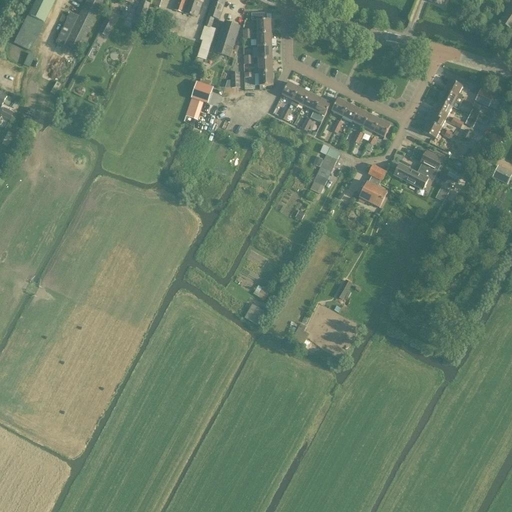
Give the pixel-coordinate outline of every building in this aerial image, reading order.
[(56,43),(76,52),(78,53),(103,0),(86,0),(78,17),(71,13),(56,43)] [(197,18),(202,3),(192,0),(178,0),(175,10),(197,18)] [(203,41),(197,58),(205,60),(215,30),(211,28),(214,19),(219,21),(225,0),(213,0),(205,26),(200,40),(203,41)] [(144,19),(149,5),(141,1),(136,15),(144,19)] [(510,29),(511,27),(511,3),(511,4),(499,22),(510,29)] [(267,21),(267,15),(267,14),(252,14),(252,21),(257,21),(258,34),(271,34),(271,20),(267,21)] [(105,21),(99,33),(105,37),(112,24),(105,21)] [(225,22),(215,53),(230,58),(240,27),(225,22)] [(258,34),(252,35),(252,39),(252,41),(258,40),(258,47),(272,47),(271,34),(258,34)] [(259,61),(272,60),(272,47),(258,47),(259,61)] [(35,56),(30,53),(24,65),(29,68),(35,56)] [(259,74),(273,73),(272,60),(259,61),(259,74)] [(240,88),(239,73),(231,74),(232,89),(240,88)] [(259,87),(273,87),(273,73),(259,74),(259,87)] [(451,81),(445,91),(458,98),(461,100),(463,97),(459,94),(463,87),(451,81)] [(54,95),(60,85),(56,83),(50,93),(54,95)] [(197,83),(192,99),(204,103),(208,105),(214,89),(197,83)] [(293,101),(299,89),(289,84),(282,96),(293,101)] [(297,108),(299,104),(304,107),(310,94),(299,89),(293,101),(291,105),(297,108)] [(488,108),(494,96),(486,92),(480,89),(474,101),(488,108)] [(452,108),(457,98),(445,91),(440,102),(452,108)] [(0,93),(0,108),(3,104),(8,106),(11,99),(0,93)] [(314,112),(321,99),(310,94),(304,107),(314,112)] [(192,100),(186,117),(198,121),(204,103),(192,99),(191,99),(192,100)] [(325,117),(331,105),(321,99),(314,112),(325,117)] [(342,118),(349,105),(338,100),(332,112),(342,118)] [(440,102),(434,112),(447,119),(452,108),(440,102)] [(353,123),(359,110),(349,105),(342,118),(353,123)] [(4,109),(0,116),(9,121),(13,113),(4,109)] [(363,128),(370,116),(359,110),(353,123),(363,128)] [(477,120),(480,115),(473,111),(470,116),(477,120)] [(434,112),(429,123),(441,129),(447,119),(434,112)] [(374,133),(380,121),(370,116),(363,128),(374,133)] [(476,121),(469,117),(465,125),(473,128),(476,121)] [(243,143),(258,121),(254,118),(239,141),(243,143)] [(380,121),(374,133),(385,139),(391,126),(380,121)] [(436,140),(441,129),(429,123),(424,133),(436,140)] [(468,142),(472,135),(465,131),(461,138),(468,142)] [(9,148),(15,136),(8,132),(1,145),(9,148)] [(324,146),(320,153),(327,156),(337,161),(340,154),(330,149),(324,146)] [(421,163),(423,164),(438,172),(445,158),(436,154),(434,157),(426,153),(421,163)] [(337,161),(327,156),(324,163),(333,168),(337,161)] [(317,158),(314,165),(319,168),(323,161),(317,158)] [(324,163),(320,170),(330,175),(333,168),(324,163)] [(427,193),(438,172),(423,164),(418,175),(400,165),(394,176),(427,193)] [(381,182),(386,173),(374,166),(369,176),(381,182)] [(508,185),(511,175),(511,173),(498,167),(493,178),(508,185)] [(317,177),(327,182),(330,175),(320,170),(317,177)] [(447,176),(458,182),(461,176),(451,170),(447,176)] [(449,177),(441,173),(438,179),(446,183),(449,177)] [(325,185),(327,182),(317,177),(314,184),(324,189),(325,185)] [(379,209),(387,193),(368,183),(360,199),(379,209)] [(320,195),(324,189),(314,184),(311,191),(320,195)] [(448,203),(453,191),(442,186),(437,198),(448,203)] [(305,215),(300,211),(296,218),(301,221),(305,215)] [(348,292),(352,284),(346,281),(337,297),(343,301),(345,297),(348,292)] [(269,293),(258,286),(253,295),(264,301),(269,293)] [(253,306),(250,310),(233,301),(229,308),(246,317),(245,318),(258,326),(265,314),(253,306)] [(298,329),(291,342),(301,348),(309,335),(298,329)]
